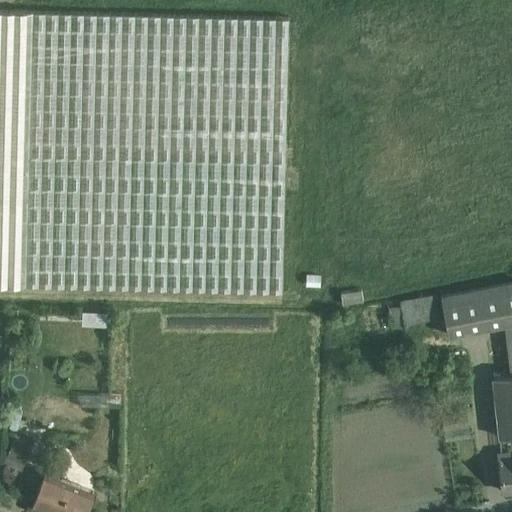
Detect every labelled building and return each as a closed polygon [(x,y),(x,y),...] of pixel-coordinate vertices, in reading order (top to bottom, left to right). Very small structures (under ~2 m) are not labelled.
[(0,284),(282,291),(290,18),(0,10),(0,284)] [(307,275),(306,285),(320,286),(320,276),(307,275)] [(372,280),(354,286),(358,299),(376,293),(372,280)] [(511,280),(441,295),(449,335),(511,322),(511,280)] [(494,378),(497,417),(500,437),(511,435),(511,324),(505,326),(510,377),(494,378)] [(135,400),(136,387),(120,386),(119,399),(135,400)] [(95,390),(94,397),(116,398),(116,391),(95,390)] [(57,417),(104,428),(111,403),(63,391),(57,417)] [(442,415),(444,430),(468,427),(466,412),(442,415)] [(10,449),(3,463),(20,470),(27,456),(32,441),(16,434),(10,449)] [(511,459),(511,460),(511,450),(498,452),(503,491),(511,490),(511,459)] [(44,473),(39,486),(31,504),(50,511),(86,511),(94,494),(44,473)]
